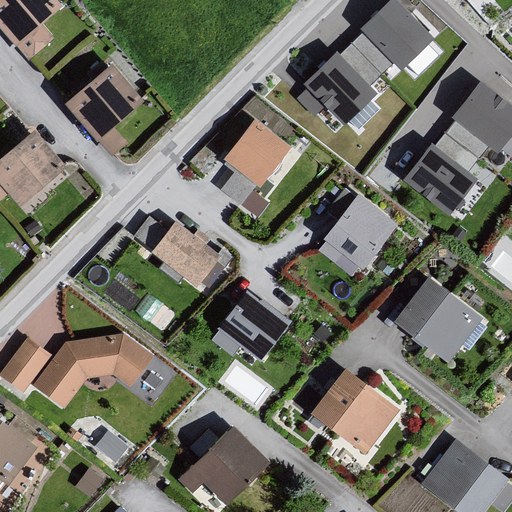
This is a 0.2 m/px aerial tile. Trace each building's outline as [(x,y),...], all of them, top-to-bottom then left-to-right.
[(63,0),(3,0),(0,3),(0,23),(35,63),(58,41),(48,32),(69,6),(63,0)] [(429,37),(395,4),(353,45),(379,71),(391,59),(400,68),(404,61),(417,74),(435,55),(423,43),(429,37)] [(341,55),(336,50),(303,83),(307,87),(298,96),(316,113),(327,102),(344,119),(374,89),(369,84),(379,71),(353,45),(341,55)] [(110,63),(66,99),(96,136),(140,100),(110,63)] [(511,134),(511,106),(481,84),(448,129),(468,145),(481,154),(488,145),(498,153),(511,134)] [(254,116),(222,158),(259,187),(292,145),(254,116)] [(468,145),(448,129),(437,143),(434,140),(403,178),(447,213),(477,176),(456,159),(468,145)] [(37,134),(0,164),(0,186),(27,212),(75,173),(37,134)] [(397,224),(359,194),(324,238),(362,268),(397,224)] [(217,251),(176,220),(153,251),(194,282),(217,251)] [(426,278),(393,320),(446,362),(479,319),(426,278)] [(296,323),(251,290),(222,332),(265,363),(296,323)] [(50,355),(26,336),(0,373),(0,375),(22,391),(50,355)] [(67,342),(35,387),(63,408),(87,379),(116,375),(131,389),(159,358),(126,337),(67,342)] [(338,372),(307,414),(358,458),(393,413),(338,372)] [(0,413),(0,475),(1,475),(14,485),(41,442),(0,413)] [(96,440),(116,454),(128,437),(108,423),(96,440)] [(231,429),(180,480),(193,492),(208,483),(230,503),(268,469),(231,429)] [(452,443),(421,488),(449,511),(484,511),(489,507),(494,511),(505,511),(511,503),(511,490),(501,482),(452,443)]
